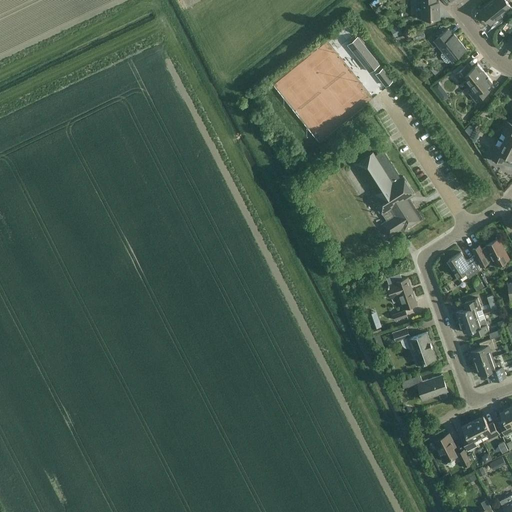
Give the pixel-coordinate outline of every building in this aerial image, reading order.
[(416,18),(422,18),(422,19),(439,19),(439,2),(435,2),(435,0),(421,0),(422,9),(416,10),(416,13),(416,18)] [(505,0),(492,0),(480,10),(490,23),(497,18),(500,16),(506,11),(509,15),(511,12),(511,4),(511,6),(505,0)] [(448,28),(433,40),(443,52),(441,53),(441,55),(446,61),(448,61),(451,59),(452,61),(466,49),(454,33),(452,34),(448,28)] [(357,36),(348,44),(369,71),(379,63),(357,36)] [(461,63),(453,70),(455,73),(454,74),(461,83),(465,79),(469,85),(485,72),(477,63),(469,70),(465,65),(463,66),(461,63)] [(385,85),(392,80),(382,68),(376,73),(385,85)] [(347,107),(368,90),(352,71),(347,75),(350,79),(335,91),(347,107)] [(485,72),(469,85),(473,90),(469,93),(476,102),(487,93),(483,88),(492,81),(485,72)] [(506,135),(502,141),(511,145),(511,123),(507,121),(501,133),(506,135)] [(469,124),(464,128),(469,134),(474,126),(469,124)] [(433,156),(443,150),(438,141),(427,147),(433,156)] [(511,158),(511,145),(502,141),(499,147),(495,145),(489,156),(501,163),(505,155),(511,158)] [(373,152),(354,164),(374,194),(372,196),(383,214),(386,212),(389,218),(386,220),(381,224),(389,236),(401,229),(402,230),(418,220),(419,220),(422,218),(412,203),(411,203),(408,198),(410,197),(414,194),(403,176),(400,178),(383,150),(378,153),(375,155),(373,152)] [(479,245),(472,249),(481,265),(488,262),(488,261),(493,258),(496,264),(508,258),(498,238),(486,245),(486,246),(481,248),(479,245)] [(447,260),(459,277),(466,273),(469,277),(481,269),(473,255),(466,260),(460,252),(447,260)] [(391,297),(399,295),(404,308),(417,303),(408,277),(387,284),(391,297)] [(456,311),(460,322),(483,313),(478,297),(464,302),(466,308),(456,311)] [(490,305),(491,312),(498,310),(496,303),(490,305)] [(407,316),(405,310),(393,314),(395,320),(407,316)] [(489,330),(483,313),(460,322),(464,332),(474,328),(476,334),(489,330)] [(399,342),(401,344),(403,345),(405,346),(408,347),(410,347),(416,364),(436,357),(427,332),(410,338),(407,327),(393,332),(396,341),(398,340),(399,342)] [(470,351),(474,363),(493,356),(490,349),(495,348),(491,338),(479,342),(481,348),(470,351)] [(495,363),(493,356),(474,363),(478,374),(489,371),(492,381),(506,376),(501,362),(499,361),(495,363)] [(511,357),(501,361),(504,369),(511,365),(511,357)] [(403,387),(417,383),(423,399),(439,393),(440,397),(447,395),(445,391),(447,391),(442,374),(422,381),(420,374),(401,381),(403,387)] [(511,425),(511,410),(510,407),(499,412),(504,421),(499,424),(505,436),(511,432),(511,426),(511,425)] [(483,415),(472,421),(480,436),(487,433),(490,439),(499,434),(493,422),(488,424),(483,415)] [(480,436),(472,421),(462,426),(466,435),(461,438),(467,450),(477,445),(474,440),(480,436)] [(449,434),(434,441),(444,461),(456,454),(450,442),(452,441),(449,434)] [(470,462),(464,450),(457,453),(464,465),(470,462)] [(502,456),(495,459),(498,465),(505,462),(502,456)] [(482,465),(476,468),(479,475),(485,472),(482,465)] [(511,511),(511,498),(510,495),(500,500),(506,511),(511,511)] [(485,510),(479,511),(492,511),(493,511),(487,499),(481,502),(485,510)]
